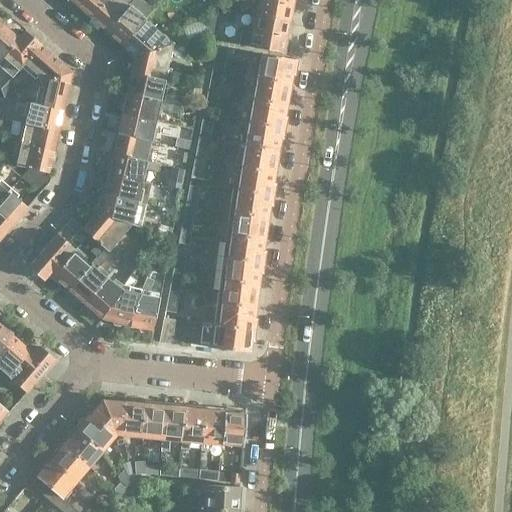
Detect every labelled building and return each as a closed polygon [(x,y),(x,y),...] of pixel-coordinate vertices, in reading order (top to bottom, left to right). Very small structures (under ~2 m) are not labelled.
[(78,0),(75,4),(76,4),(76,8),(80,12),(83,11),(90,17),(105,0),(78,0)] [(105,0),(90,17),(91,18),(92,22),(96,25),(99,25),(106,31),(128,6),(127,5),(131,0),(105,0)] [(133,0),(128,6),(106,31),(107,32),(107,36),(111,39),(115,38),(121,44),(144,19),(152,10),(140,0),(133,0)] [(237,3),(224,0),(223,9),(235,11),(237,3)] [(287,22),(291,0),(256,0),(254,15),(287,22)] [(234,20),(235,11),(223,9),(209,6),(207,15),(234,20)] [(237,45),(248,47),(281,53),(287,22),(254,15),(252,27),(251,33),(240,31),(237,45)] [(144,19),(121,44),(122,45),(122,48),(127,52),(129,51),(134,55),(171,44),(171,43),(144,19)] [(190,40),(212,34),(209,23),(187,29),(190,40)] [(3,25),(0,28),(0,56),(19,36),(12,29),(9,30),(3,25)] [(23,31),(19,36),(0,56),(0,68),(11,78),(16,71),(17,71),(23,64),(40,45),(37,43),(38,39),(34,36),(31,37),(23,31)] [(130,72),(130,74),(162,82),(171,44),(134,55),(132,62),(129,64),(128,69),(130,72)] [(40,45),(23,64),(36,76),(39,82),(71,72),(50,54),(50,50),(46,46),(42,47),(40,45)] [(225,59),(227,48),(215,46),(213,57),(225,59)] [(295,61),(255,54),(254,58),(255,58),(244,122),(282,128),(284,118),(282,117),(290,75),(292,75),(295,61)] [(223,71),(225,59),(213,57),(211,69),(223,71)] [(223,71),(211,69),(209,80),(220,82),(223,71)] [(41,89),(38,104),(62,110),(62,107),(66,105),(67,100),(64,97),(71,72),(39,82),(41,89)] [(126,91),(125,93),(158,100),(162,82),(130,74),(128,81),(125,83),(123,89),(126,91)] [(11,78),(0,88),(0,90),(2,95),(15,91),(11,78)] [(193,89),(200,90),(202,80),(196,79),(193,89)] [(218,94),(220,82),(209,80),(206,92),(218,94)] [(198,100),(200,90),(193,89),(191,98),(198,100)] [(15,91),(2,95),(3,99),(19,101),(15,91)] [(216,106),(218,94),(206,92),(204,103),(216,106)] [(121,112),(121,113),(154,120),(156,109),(180,114),(182,106),(158,101),(158,100),(125,93),(123,101),(120,103),(119,109),(121,112)] [(29,103),(24,123),(56,131),(59,121),(62,120),(63,115),(61,112),(62,110),(38,104),(38,105),(29,103)] [(116,132),(116,134),(149,141),(154,120),(121,113),(119,121),(115,123),(114,129),(116,132)] [(56,132),(56,131),(24,123),(14,121),(11,133),(21,136),(20,143),(52,151),(54,142),(57,141),(59,136),(56,132)] [(282,128),(244,122),(234,190),(271,196),(273,185),(271,184),(278,139),(281,139),(282,128)] [(209,138),(212,126),(200,124),(198,135),(209,138)] [(112,152),(111,153),(144,161),(149,141),(116,134),(114,142),(111,143),(109,149),(112,152)] [(207,149),(209,138),(198,135),(196,147),(207,149)] [(187,149),(189,141),(175,138),(173,146),(179,148),(187,149)] [(52,151),(20,143),(15,165),(28,168),(35,170),(35,169),(47,172),(49,162),(52,161),(54,156),(51,152),(52,151)] [(205,161),(207,149),(196,147),(193,159),(205,161)] [(185,161),(187,149),(179,148),(177,159),(185,161)] [(107,172),(107,173),(140,181),(144,161),(111,153),(109,162),(106,163),(105,169),(107,172)] [(202,172),(205,161),(193,159),(191,171),(202,172)] [(35,170),(28,168),(20,177),(38,194),(48,182),(50,172),(47,172),(35,169),(35,170)] [(101,184),(99,194),(144,204),(149,183),(140,181),(107,173),(104,182),(101,184)] [(174,189),(180,190),(182,179),(174,177),(172,188),(174,189)] [(198,193),(200,182),(189,179),(187,191),(198,193)] [(0,185),(0,202),(9,193),(0,185)] [(271,196),(234,190),(223,257),(261,262),(262,252),(260,252),(268,205),(270,206),(271,196)] [(196,205),(198,193),(187,191),(185,203),(196,205)] [(0,237),(24,209),(20,204),(21,203),(18,201),(9,193),(0,202),(0,237)] [(94,203),(92,212),(128,227),(130,224),(133,211),(145,214),(147,205),(144,204),(99,194),(97,202),(94,203)] [(193,217),(196,205),(185,203),(182,215),(193,217)] [(88,221),(82,228),(88,234),(87,235),(97,243),(102,248),(106,252),(109,254),(121,265),(127,259),(130,261),(131,260),(113,244),(128,227),(92,212),(87,217),(88,221)] [(191,229),(193,217),(182,215),(180,227),(191,229)] [(70,218),(64,224),(68,227),(73,232),(78,225),(70,218)] [(172,230),(160,226),(158,233),(170,237),(172,230)] [(188,241),(191,229),(180,227),(178,238),(188,241)] [(38,277),(41,279),(46,274),(50,278),(74,251),(75,250),(69,245),(62,240),(56,234),(27,266),(31,270),(31,273),(36,277),(38,277)] [(102,248),(97,243),(89,252),(95,257),(102,248)] [(82,303),(104,277),(96,270),(109,254),(106,252),(102,248),(95,257),(89,264),(66,289),(73,295),(73,298),(78,302),(81,302),(82,303)] [(74,251),(50,278),(56,283),(59,283),(66,289),(89,264),(74,251)] [(183,269),(185,258),(174,256),(172,267),(183,269)] [(261,262),(223,257),(215,302),(213,325),(252,330),(254,320),(252,319),(257,273),(259,273),(261,262)] [(121,265),(131,272),(136,266),(130,261),(127,259),(121,265)] [(181,280),(183,269),(172,267),(170,278),(181,280)] [(124,325),(131,292),(138,282),(128,275),(119,288),(99,318),(110,321),(112,324),(116,326),(119,324),(124,325)] [(104,277),(82,303),(89,309),(89,313),(94,317),(97,317),(99,318),(119,288),(104,277)] [(178,291),(181,280),(170,278),(168,289),(178,291)] [(138,293),(124,325),(135,327),(137,330),(142,331),(144,329),(150,330),(156,298),(151,297),(151,296),(146,295),(152,281),(144,279),(138,293)] [(176,302),(178,291),(168,289),(166,300),(176,302)] [(174,313),(176,302),(166,300),(164,311),(174,313)] [(162,318),(157,343),(169,343),(174,320),(162,318)] [(213,325),(200,324),(198,347),(209,348),(247,351),(249,341),(251,341),(252,330),(213,325)] [(0,326),(0,351),(12,337),(11,336),(11,333),(7,329),(3,330),(0,326)] [(12,337),(0,351),(0,371),(6,377),(30,349),(21,342),(18,343),(12,337)] [(30,349),(6,377),(11,382),(20,389),(24,392),(52,360),(48,357),(49,352),(45,349),(41,350),(36,346),(32,351),(30,349)] [(100,400),(89,414),(115,436),(120,436),(124,403),(100,400)] [(124,403),(120,436),(140,438),(143,404),(139,404),(140,401),(128,400),(128,403),(124,403)] [(143,404),(140,438),(160,440),(164,403),(148,402),(148,405),(143,404)] [(164,403),(160,440),(159,452),(167,452),(168,441),(180,442),(183,408),(179,408),(179,405),(164,403)] [(183,408),(180,442),(180,450),(187,451),(188,443),(200,444),(203,410),(199,410),(199,407),(188,406),(187,409),(183,408)] [(207,411),(203,410),(200,444),(199,452),(207,453),(208,445),(220,446),(223,412),(219,412),(220,409),(208,408),(207,411)] [(241,448),(244,414),(239,414),(240,411),(228,410),(228,413),(223,412),(220,446),(241,448)] [(77,428),(76,430),(101,452),(115,436),(89,414),(85,419),(82,417),(75,426),(77,428)] [(64,443),(62,445),(88,467),(101,452),(76,430),(72,434),(70,432),(62,441),(64,443)] [(52,458),(50,461),(75,483),(88,467),(62,445),(59,449),(57,447),(49,456),(52,458)] [(52,489),(59,496),(62,498),(75,483),(50,461),(46,465),(44,463),(36,472),(38,474),(36,476),(44,483),(52,489)] [(128,463),(121,465),(124,473),(127,477),(130,475),(132,475),(130,467),(129,467),(128,463)] [(144,466),(130,467),(132,475),(145,475),(145,474),(144,466)] [(158,475),(159,466),(144,466),(145,474),(158,475)] [(159,466),(158,475),(170,477),(171,467),(159,466)] [(197,479),(197,470),(178,469),(177,477),(197,479)] [(218,472),(197,470),(197,479),(217,481),(218,472)] [(104,482),(92,471),(85,478),(97,489),(104,482)] [(238,474),(218,472),(217,481),(237,484),(238,474)] [(127,477),(124,473),(118,481),(124,486),(125,487),(130,480),(127,477)] [(29,485),(37,491),(44,483),(36,476),(29,485)] [(124,486),(118,481),(111,489),(122,498),(124,486)] [(44,483),(37,491),(44,498),(52,489),(44,483)] [(203,485),(202,508),(236,510),(237,487),(203,485)] [(90,495),(79,486),(73,493),(84,503),(90,495)] [(52,489),(44,498),(52,504),(59,496),(52,489)] [(59,496),(52,504),(59,510),(65,503),(61,500),(62,498),(59,496)] [(59,510),(61,511),(70,511),(73,510),(65,503),(59,510)]
